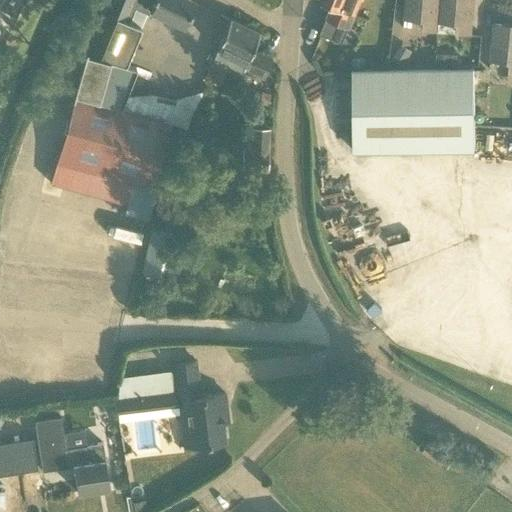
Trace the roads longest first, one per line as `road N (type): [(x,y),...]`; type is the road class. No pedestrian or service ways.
road 1 (unclassified): [(353,354),(310,286),(285,207),(291,30)]
road 2 (unclassified): [(169,511),(245,461),(353,354)]
road 3 (unclassified): [(511,451),(389,386),(353,354)]
